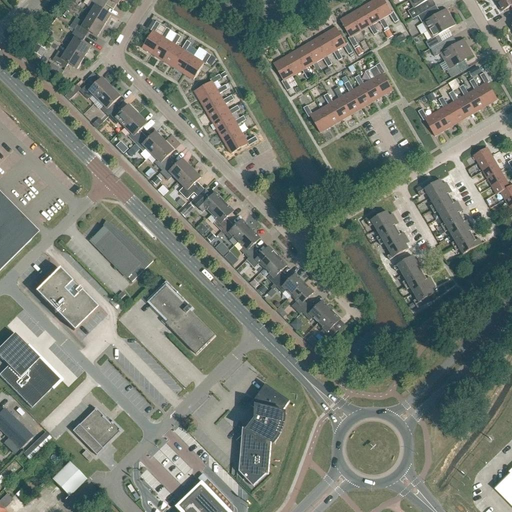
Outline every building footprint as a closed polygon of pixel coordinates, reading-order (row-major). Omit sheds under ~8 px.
[(111,15),(103,10),(106,5),(98,0),(91,0),(87,7),(93,10),(89,17),(104,26),(111,15)] [(395,24),(399,22),(394,13),(392,13),(383,0),(376,0),(372,3),(382,20),(384,19),(390,15),(395,24)] [(411,0),(409,1),(413,9),(408,12),(412,20),(418,17),(427,12),(423,4),(429,0),(411,0)] [(511,0),(501,0),(496,3),(502,13),(511,8),(511,10),(511,0)] [(389,28),(384,19),(382,20),(372,3),(361,9),(371,26),(373,25),(379,22),(384,30),(389,28)] [(378,34),(373,25),(371,26),(361,9),(351,15),(361,32),(369,28),(374,36),(378,34)] [(451,18),(447,9),(440,13),(431,19),(427,12),(418,17),(422,24),(417,27),(422,35),(427,32),(451,18)] [(353,37),(361,32),(351,15),(340,21),(350,38),(348,39),(354,48),(358,46),(353,37)] [(97,37),(104,26),(89,17),(85,24),(81,21),(75,31),(86,37),(89,32),(97,37)] [(439,36),(456,26),(451,18),(427,32),(431,39),(426,43),(430,50),(443,43),(439,36)] [(151,20),(146,28),(151,31),(155,23),(151,20)] [(163,38),(161,37),(155,33),(161,25),(157,22),(151,31),(153,32),(142,49),(153,55),(163,38)] [(396,28),(400,34),(404,32),(400,25),(396,28)] [(53,39),(58,33),(50,28),(46,34),(53,39)] [(353,53),(348,44),(346,45),(336,28),(326,35),(336,52),(338,51),(344,47),(349,56),(351,55),(353,53)] [(174,45),(172,43),(166,40),(171,31),(167,29),(161,37),(163,38),(153,55),(163,62),(174,45)] [(388,40),(393,37),(389,30),(384,33),(388,40)] [(83,42),(86,37),(75,31),(69,40),(73,42),(69,49),(84,59),(91,48),(83,42)] [(184,51),(182,50),(176,46),(181,38),(177,35),(172,43),(174,45),(163,62),(173,68),(184,51)] [(343,59),(338,51),(336,52),(326,35),(315,41),(325,58),(327,57),(334,53),(339,62),(343,59)] [(400,44),(406,40),(403,35),(397,38),(400,44)] [(445,62),(469,48),(464,40),(440,54),(445,62)] [(183,74),(194,57),(186,52),(191,44),(187,41),(182,50),(184,51),(173,68),(183,74)] [(332,65),(327,57),(325,58),(315,41),(305,47),(315,64),(317,63),(323,59),(328,68),(332,65)] [(433,56),(446,48),(443,43),(430,51),(433,56)] [(41,58),(46,51),(37,45),(33,52),(41,58)] [(322,71),(317,63),(315,64),(305,47),(295,53),(305,70),(307,69),(313,65),(318,74),(322,71)] [(359,56),(363,54),(359,47),(355,50),(359,56)] [(449,70),(474,56),(469,48),(445,62),(449,70)] [(77,70),(84,59),(69,49),(65,56),(59,52),(53,61),(66,69),(69,64),(77,70)] [(312,77),(307,69),(305,70),(295,53),(284,59),(294,76),(302,71),(307,80),(312,77)] [(206,65),(211,56),(207,54),(202,62),(194,57),(183,74),(194,81),(204,64),(206,65)] [(212,66),(216,60),(212,57),(208,64),(212,66)] [(286,81),(294,76),(284,59),(274,65),(283,82),(282,83),(287,92),(291,89),(286,81)] [(393,91),(383,74),(385,73),(380,64),(369,70),(374,79),(373,80),(383,97),(393,91)] [(483,71),(479,66),(471,71),(474,76),(483,71)] [(373,80),(374,79),(369,70),(365,73),(370,81),(364,85),(362,86),(372,103),(383,97),(373,80)] [(485,85),(479,89),(477,90),(487,107),(498,101),(488,84),(489,83),(484,74),(480,76),(485,85)] [(195,92),(201,103),(218,93),(217,91),(213,85),(222,80),(220,75),(210,81),(211,82),(195,92)] [(362,86),(364,85),(359,76),(355,79),(360,88),(354,91),(352,92),(362,109),(372,103),(362,86)] [(99,101),(112,88),(102,79),(93,88),(89,84),(80,92),(88,100),(93,95),(99,101)] [(477,90),(479,89),(474,80),(470,82),(475,91),(468,95),(467,96),(477,113),(487,107),(477,90)] [(352,92),(354,91),(349,82),(345,85),(350,94),(343,97),(341,98),(352,116),(362,109),(352,92)] [(71,100),(81,90),(77,86),(67,96),(71,100)] [(226,86),(217,91),(218,93),(201,103),(207,113),(224,103),(223,101),(219,95),(228,90),(226,86)] [(467,96),(468,95),(463,86),(459,88),(464,97),(458,101),(456,102),(466,119),(477,113),(467,96)] [(121,97),(112,88),(99,101),(104,106),(101,110),(109,117),(118,109),(114,104),(121,97)] [(341,98),(343,97),(338,89),(334,91),(339,100),(333,103),(331,104),(341,122),(352,116),(341,98)] [(456,102),(458,101),(453,92),(449,94),(454,103),(448,107),(446,108),(456,125),(466,119),(456,102)] [(331,104),(333,103),(328,95),(324,97),(329,106),(321,110),(331,128),(341,122),(331,104)] [(232,96),(223,101),(224,103),(207,113),(213,123),(230,113),(229,111),(225,105),(234,100),(232,96)] [(446,108),(448,107),(443,98),(439,101),(444,109),(436,114),(446,131),(456,125),(446,108)] [(331,128),(321,110),(316,102),(310,105),(312,108),(309,109),(308,107),(303,109),(309,118),(310,117),(320,134),(331,128)] [(125,128),(138,115),(129,106),(122,113),(118,109),(109,117),(117,125),(120,122),(125,128)] [(238,106),(229,111),(230,113),(213,123),(219,134),(236,124),(235,122),(232,116),(240,111),(238,106)] [(446,131),(436,114),(427,119),(422,110),(418,112),(424,122),(425,121),(435,137),(446,131)] [(147,125),(138,115),(125,128),(131,133),(128,137),(136,145),(144,136),(140,132),(147,125)] [(244,117),(235,122),(236,124),(219,134),(225,144),(242,134),(238,126),(246,121),(244,117)] [(96,130),(103,123),(99,119),(92,125),(96,130)] [(152,155),(165,142),(156,133),(149,140),(144,136),(136,145),(144,153),(147,149),(152,155)] [(247,142),(242,134),(225,144),(231,155),(248,145),(249,147),(258,141),(256,137),(247,142)] [(174,152),(165,142),(152,155),(158,160),(154,164),(162,172),(171,163),(167,159),(174,152)] [(503,155),(507,153),(503,145),(499,148),(503,155)] [(132,157),(137,153),(133,148),(128,153),(132,157)] [(474,157),(478,165),(492,157),(487,149),(474,157)] [(496,164),(492,157),(478,165),(483,172),(496,164)] [(181,180),(192,169),(183,160),(175,167),(171,163),(162,172),(160,173),(168,181),(176,174),(181,180)] [(501,172),(496,164),(483,172),(487,180),(501,172)] [(201,179),(192,169),(181,180),(186,185),(179,192),(187,200),(194,194),(198,197),(205,190),(201,186),(199,188),(195,184),(201,179)] [(150,180),(155,175),(150,170),(145,175),(150,180)] [(505,180),(501,172),(487,180),(492,188),(505,180)] [(157,187),(161,182),(157,177),(152,182),(157,187)] [(510,187),(505,180),(492,188),(497,196),(501,194),(500,193),(510,187)] [(430,200),(449,189),(446,184),(443,186),(440,181),(437,183),(434,185),(431,186),(427,188),(424,190),(421,192),(418,194),(421,198),(427,194),(430,200)] [(511,186),(510,187),(500,193),(501,194),(505,201),(511,197),(511,186)] [(452,193),(449,189),(430,200),(434,205),(430,207),(432,211),(451,200),(449,195),(452,193)] [(212,215),(225,203),(216,194),(212,197),(205,190),(198,197),(193,202),(203,213),(206,210),(212,215)] [(454,204),(451,200),(432,211),(435,215),(438,213),(441,218),(460,207),(457,202),(454,204)] [(234,212),(225,203),(212,215),(217,221),(214,224),(222,232),(231,223),(227,219),(234,212)] [(463,212),(460,207),(441,218),(444,224),(441,226),(443,230),(462,218),(460,214),(463,212)] [(0,271),(31,240),(0,208),(0,271)] [(387,212),(381,216),(377,218),(374,219),(371,221),(368,223),(370,227),(373,225),(377,231),(396,220),(393,215),(390,217),(387,212)] [(465,223),(462,218),(443,230),(445,233),(449,231),(452,237),(471,226),(468,221),(465,223)] [(398,225),(396,220),(377,231),(380,236),(376,238),(379,242),(398,231),(395,226),(398,225)] [(239,243),(251,230),(242,221),(235,228),(231,223),(222,232),(230,240),(233,237),(239,243)] [(153,262),(138,246),(132,241),(126,236),(120,231),(113,226),(106,222),(99,235),(103,239),(96,246),(132,283),(153,262)] [(202,236),(208,231),(202,225),(197,231),(202,236)] [(474,231),(471,226),(452,237),(455,242),(452,244),(454,248),(473,237),(471,232),(474,231)] [(260,239),(251,230),(239,243),(244,248),(241,251),(249,259),(256,253),(258,251),(253,246),(260,239)] [(388,249),(407,238),(404,234),(401,235),(398,231),(379,242),(381,246),(384,244),(388,249)] [(211,243),(216,238),(212,234),(207,239),(211,243)] [(476,241),(473,237),(454,248),(456,252),(460,250),(463,256),(482,245),(479,240),(476,241)] [(409,243),(407,238),(388,249),(391,255),(387,257),(390,261),(409,250),(406,245),(409,243)] [(265,270),(278,257),(269,248),(260,257),(256,253),(249,259),(247,261),(255,269),(260,264),(265,270)] [(234,262),(226,255),(223,259),(231,265),(234,262)] [(284,278),(280,273),(287,266),(278,257),(265,270),(271,275),(268,278),(275,286),(284,278)] [(413,257),(394,268),(396,272),(400,270),(403,275),(422,264),(419,259),(416,261),(413,257)] [(425,269),(422,264),(403,275),(406,281),(403,283),(405,287),(424,276),(421,271),(425,269)] [(59,269),(51,277),(35,292),(74,332),(97,308),(81,292),(82,291),(78,288),(77,289),(71,283),(72,282),(59,269)] [(292,297),(305,284),(296,275),(288,282),(284,278),(275,286),(283,294),(286,291),(292,297)] [(427,280),(424,276),(405,287),(407,291),(411,289),(414,294),(433,283),(430,278),(427,280)] [(166,282),(148,301),(169,322),(166,325),(197,355),(215,337),(191,312),(193,310),(190,306),(187,309),(182,304),(185,301),(166,282)] [(435,288),(433,283),(414,294),(417,300),(413,302),(416,306),(419,304),(422,302),(426,300),(429,298),(435,295),(432,290),(435,288)] [(305,302),(314,293),(305,284),(292,297),(297,302),(292,307),(300,315),(302,313),(309,306),(305,302)] [(262,296),(268,290),(263,286),(258,291),(262,296)] [(119,302),(125,296),(122,293),(116,298),(119,302)] [(331,311),(322,302),(315,309),(311,304),(309,306),(302,313),(310,321),(313,318),(319,324),(331,311)] [(333,327),(340,320),(331,311),(319,324),(324,329),(321,332),(328,340),(337,331),(333,327)] [(0,359),(8,367),(0,374),(0,377),(31,409),(52,389),(53,391),(54,389),(53,388),(61,380),(39,358),(38,358),(28,348),(30,347),(28,345),(27,347),(14,334),(0,347),(0,359)] [(319,352),(324,347),(320,343),(314,348),(319,352)] [(243,429),(239,473),(240,473),(254,488),(266,475),(269,475),(271,443),(275,446),(278,444),(281,442),(283,440),(285,438),(287,435),(288,432),(289,429),(289,426),(289,423),(289,420),(288,417),(287,414),(282,413),(290,402),(266,385),(260,394),(257,393),(253,399),(255,400),(251,407),(256,410),(257,421),(250,429),(243,429)] [(110,425),(104,419),(105,418),(95,409),(94,411),(79,426),(79,425),(72,432),(96,456),(103,450),(102,449),(119,433),(119,434),(121,432),(112,422),(110,424),(110,425)] [(32,438),(3,410),(0,413),(0,429),(9,438),(20,449),(32,438)] [(45,433),(24,453),(31,460),(51,439),(45,433)] [(93,459),(85,452),(81,455),(89,463),(93,459)] [(69,498),(86,480),(69,463),(52,480),(69,498)] [(511,471),(496,488),(511,504),(511,471)] [(228,511),(203,486),(182,507),(186,511),(228,511)] [(33,495),(24,487),(16,495),(24,504),(33,495)] [(7,495),(2,500),(0,501),(0,511),(5,511),(4,510),(8,506),(13,501),(7,495)]
